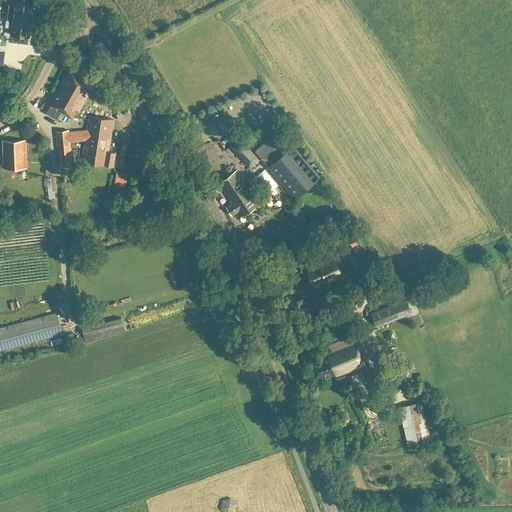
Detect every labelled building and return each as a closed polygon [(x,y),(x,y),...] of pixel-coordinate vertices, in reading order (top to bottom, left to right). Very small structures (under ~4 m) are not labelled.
[(7,12),(33,15),(34,12),(31,12),(32,0),(16,0),(16,6),(8,5),(7,12)] [(32,22),(33,15),(7,12),(7,20),(11,21),(10,28),(13,29),(12,35),(11,35),(29,38),(29,37),(27,37),(29,22),(32,22)] [(50,106),(72,117),(91,82),(70,70),(69,72),(66,70),(62,77),(65,79),(50,106)] [(87,133),(86,139),(82,162),(114,167),(116,153),(109,152),(114,120),(89,116),(87,133)] [(5,133),(13,130),(11,124),(3,128),(5,133)] [(86,139),(87,133),(82,132),(81,130),(69,131),(69,134),(57,136),(60,166),(73,165),(70,141),(82,139),(82,138),(86,139)] [(273,135),(254,151),(264,163),(267,161),(270,165),(268,167),(294,198),(319,177),(293,146),(287,152),(273,135)] [(259,159),(253,153),(240,139),(230,148),(249,167),(250,167),(251,169),(260,161),(259,159)] [(4,169),(26,168),(26,141),(3,141),(4,169)] [(233,216),(238,213),(241,218),(261,204),(251,189),(250,189),(237,171),(218,184),(232,204),(227,208),(233,216)] [(119,187),(128,188),(130,175),(120,174),(119,187)] [(323,263),(324,266),(308,273),(314,286),(332,277),(333,280),(342,276),(334,258),(323,263)] [(407,300),(373,313),(378,327),(412,314),(407,300)] [(0,351),(63,335),(57,313),(0,328),(0,351)] [(358,344),(350,324),(325,333),(333,351),(327,354),(328,356),(311,363),(318,381),(335,374),(336,377),(366,365),(358,344)] [(399,366),(391,369),(396,383),(404,380),(399,366)] [(423,438),(429,437),(422,400),(416,401),(423,438)] [(400,404),(407,443),(417,441),(410,402),(400,404)]
